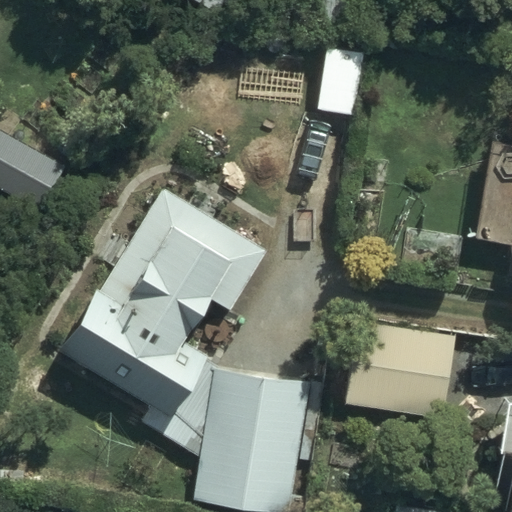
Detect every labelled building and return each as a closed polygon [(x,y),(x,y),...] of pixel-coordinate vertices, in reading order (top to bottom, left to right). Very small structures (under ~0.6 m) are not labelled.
[(364,36),(324,32),(318,99),(349,102),(352,78),(360,79),(364,36)] [(427,53),(385,45),(376,108),(418,114),(427,53)] [(511,124),(492,122),(475,227),(511,232),(511,124)] [(95,271),(56,335),(150,398),(142,409),(199,447),(195,491),(292,501),(309,366),(212,357),(205,350),(209,344),(184,329),(209,287),(231,301),(269,238),(164,176),(104,276),(95,271)] [(356,314),(349,395),(448,404),(455,323),(356,314)] [(501,430),(511,430),(511,495),(511,503),(511,502),(511,381),(508,381),(501,430)] [(461,511),(462,496),(394,494),(393,511),(461,511)]
